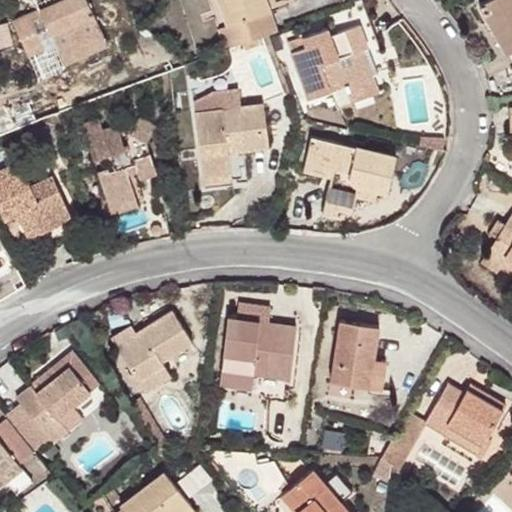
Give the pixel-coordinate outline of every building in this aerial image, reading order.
[(55,55),(99,36),(82,0),(61,0),(9,23),(23,55),(39,48),(34,36),(45,31),(55,55)] [(227,51),(267,37),(279,33),(271,13),(266,0),(215,0),(226,29),(220,32),(227,51)] [(266,0),(271,13),(289,7),(286,0),(266,0)] [(511,0),(491,0),(478,8),(493,32),(508,55),(509,54),(511,57),(511,0)] [(493,32),(478,8),(473,11),(488,36),(493,32)] [(357,56),(369,52),(379,79),(390,74),(370,23),(333,38),(330,31),(304,41),(308,49),(292,55),(309,101),(333,92),(332,88),(347,82),(351,93),(368,85),(357,56)] [(103,46),(99,36),(55,55),(60,64),(103,46)] [(379,79),(369,52),(357,56),(368,85),(351,93),(355,102),(383,91),(379,79)] [(240,151),(264,148),(260,106),(238,109),(236,90),(210,93),(190,103),(192,114),(200,188),(243,183),(240,151)] [(106,205),(134,196),(125,167),(134,164),(138,178),(156,173),(147,142),(154,126),(138,120),(128,142),(125,143),(119,125),(104,130),(100,118),(82,125),(92,161),(107,156),(111,166),(96,171),(106,205)] [(330,174),(328,182),(320,219),(335,222),(336,218),(349,220),(354,200),(378,206),(380,196),(387,197),(395,161),(309,143),(303,168),(330,174)] [(35,231),(68,219),(51,175),(29,184),(19,160),(0,168),(0,212),(2,217),(13,213),(25,209),(35,231)] [(301,176),(328,182),(330,174),(303,168),(301,176)] [(136,204),(134,196),(106,205),(108,212),(136,204)] [(35,231),(25,209),(13,213),(24,237),(35,231)] [(511,217),(508,224),(499,238),(490,252),(506,262),(510,256),(511,257),(511,217)] [(492,232),(499,238),(508,224),(500,220),(492,232)] [(69,263),(98,253),(91,231),(60,241),(69,263)] [(506,262),(490,252),(484,261),(500,272),(506,262)] [(225,384),(256,388),(292,392),(299,332),(283,330),(282,340),(272,338),(273,329),(275,314),(243,310),(241,325),(232,323),(225,384)] [(144,388),(170,372),(166,366),(197,347),(177,316),(140,339),(121,352),(144,388)] [(388,392),(391,372),(379,370),(381,359),(385,330),(345,325),(337,384),(388,392)] [(273,329),(272,338),(282,340),(283,330),(273,329)] [(121,352),(140,339),(137,334),(117,347),(121,352)] [(379,370),(391,372),(393,362),(381,359),(379,370)] [(63,418),(78,406),(96,391),(76,366),(42,393),(36,385),(19,399),(22,403),(55,442),(57,445),(74,432),(68,425),(63,418)] [(176,382),(170,372),(144,388),(150,399),(176,382)] [(450,422),(486,443),(509,403),(483,390),(480,396),(468,390),(466,393),(448,383),(427,421),(426,424),(443,433),(450,422)] [(472,383),(468,390),(480,396),(483,390),(472,383)] [(255,395),(256,388),(225,384),(223,392),(255,395)] [(55,442),(22,403),(9,415),(41,453),(55,442)] [(84,413),(78,406),(63,418),(68,425),(84,413)] [(427,421),(411,411),(385,460),(398,473),(426,424),(427,421)] [(481,452),(486,443),(450,422),(443,433),(481,452)] [(0,483),(1,482),(22,466),(0,437),(0,483)] [(27,472),(22,466),(1,482),(7,489),(27,472)] [(299,511),(352,511),(315,469),(285,496),(299,511)] [(199,511),(197,509),(170,476),(125,511),(199,511)]
